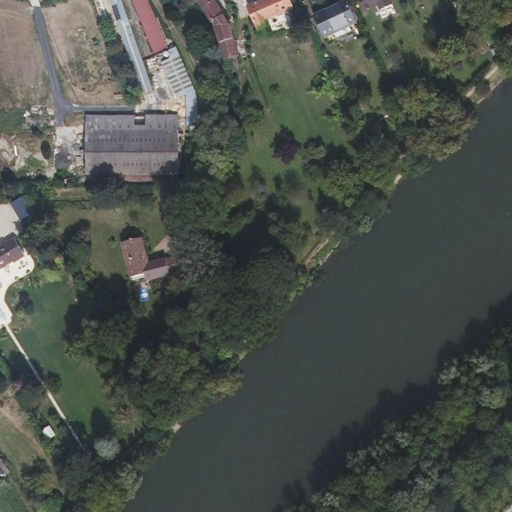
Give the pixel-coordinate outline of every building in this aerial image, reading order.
[(151,89),(120,0),(112,0),(143,91),(151,89)] [(166,50),(146,0),(132,0),(154,55),(166,50)] [(223,17),(212,0),(201,0),(199,2),(212,23),(223,17)] [(283,22),(274,0),(266,0),(248,7),(258,32),(283,22)] [(291,9),(293,8),(289,0),(274,0),(283,22),(294,17),(291,9)] [(395,8),(392,2),(393,2),(391,0),(362,0),(360,2),(368,16),(382,8),(385,14),(395,8)] [(358,28),(348,7),(316,22),(326,43),(358,28)] [(232,37),(223,17),(212,23),(216,36),(220,35),(223,44),(233,41),(232,37)] [(239,57),(233,41),(223,44),(220,35),(216,36),(225,62),(239,57)] [(194,89),(182,62),(164,71),(178,97),(185,92),(194,89)] [(195,103),(194,89),(185,92),(187,104),(195,103)] [(198,125),(195,103),(187,104),(189,126),(198,125)] [(176,173),(176,117),(84,116),(83,172),(176,173)] [(175,184),(176,173),(83,172),(83,183),(175,184)] [(56,183),(57,174),(11,173),(11,182),(56,183)] [(26,194),(11,202),(24,225),(38,217),(26,194)] [(0,272),(16,263),(17,265),(27,259),(16,242),(0,251),(0,272)] [(146,265),(136,267),(137,275),(148,273),(146,265)] [(9,471),(2,459),(0,459),(0,470),(2,475),(9,471)]
